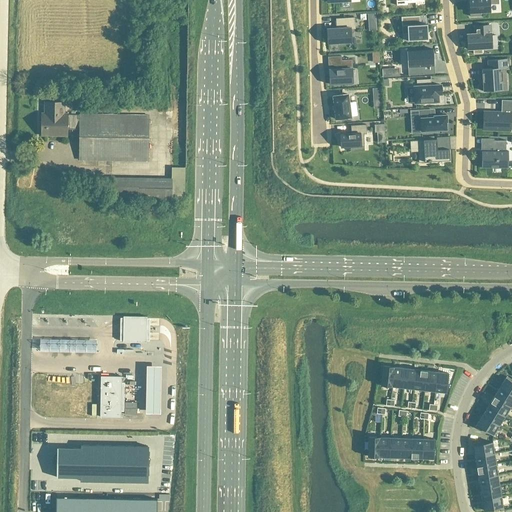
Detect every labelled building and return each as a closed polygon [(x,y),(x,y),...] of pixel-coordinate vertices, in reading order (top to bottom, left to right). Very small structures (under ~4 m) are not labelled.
[(469,0),(470,12),(470,16),(481,16),(480,12),(490,11),(490,4),(489,0),(469,0)] [(401,26),(407,26),(408,41),(428,40),(427,24),(420,24),(420,16),(401,17),(401,26)] [(351,41),(350,29),(355,29),(354,17),(336,19),(336,28),(327,29),(328,43),(337,42),(337,43),(344,42),(351,41)] [(475,34),(467,34),(468,49),(473,49),(473,51),(482,50),(482,48),(492,48),(490,25),(474,26),(474,27),(477,27),(477,32),(476,34),(475,34)] [(434,65),(433,49),(407,51),(408,75),(423,74),(422,67),(424,66),(434,65)] [(330,75),(330,84),(352,83),(351,69),(352,69),(352,59),(341,60),(341,56),(340,56),(341,69),(329,69),(330,75)] [(505,68),(507,68),(507,59),(487,60),(487,68),(481,69),(483,91),(495,91),(503,90),(502,68),(505,68)] [(417,87),(414,87),(415,102),(427,102),(428,104),(436,103),(436,101),(440,101),(439,94),(441,94),(441,85),(431,86),(430,79),(416,80),(417,87)] [(380,88),(372,88),(373,98),(381,98),(380,88)] [(348,94),(333,96),(336,119),(351,117),(348,94)] [(511,113),(511,100),(501,100),(501,112),(484,112),(483,130),(510,131),(510,113),(511,113)] [(148,161),(149,116),(64,114),(64,103),(45,102),(45,114),(42,114),(41,135),(67,135),(67,129),(79,130),(79,160),(148,161)] [(434,116),(433,116),(434,117),(431,117),(430,109),(410,111),(411,119),(421,119),(421,133),(439,132),(439,130),(446,129),(446,122),(447,122),(447,115),(434,116)] [(363,133),(366,133),(366,124),(351,125),(351,133),(340,134),(341,147),(364,146),(363,133)] [(424,162),(428,161),(428,162),(431,162),(431,161),(450,160),(449,149),(437,150),(436,139),(409,141),(410,152),(424,151),(424,162)] [(506,151),(506,140),(494,140),(493,140),(493,151),(482,151),(482,167),(507,167),(507,151),(506,151)] [(184,203),(184,167),(171,167),(171,179),(111,178),(110,202),(184,203)] [(147,317),(123,316),(123,331),(123,342),(146,342),(146,331),(147,317)] [(71,352),(71,340),(40,340),(40,352),(71,352)] [(75,340),(75,352),(95,353),(96,341),(75,340)] [(392,386),(394,367),(383,366),(381,385),(392,386)] [(402,388),(405,368),(394,367),(392,386),(402,388)] [(161,368),(146,368),(146,416),(161,416),(161,368)] [(413,389),(415,369),(405,368),(402,388),(413,389)] [(424,390),(426,371),(415,369),(413,389),(424,390)] [(435,391),(437,372),(426,371),(424,390),(435,391)] [(446,393),(448,373),(437,372),(435,391),(446,393)] [(121,417),(121,382),(122,376),(101,376),(100,417),(121,417)] [(506,376),(499,387),(511,395),(511,381),(511,380),(506,376)] [(510,407),(511,404),(511,395),(499,387),(494,397),(510,407)] [(510,407),(494,397),(488,406),(505,416),(510,407)] [(505,416),(488,406),(482,415),(499,425),(505,416)] [(499,425),(482,415),(475,426),(481,430),(482,428),(493,435),(499,425)] [(379,457),(380,437),(368,437),(367,456),(379,457)] [(390,457),(390,438),(380,437),(379,457),(390,457)] [(400,458),(401,438),(390,438),(390,457),(400,458)] [(411,458),(412,438),(401,438),(400,458),(411,458)] [(422,458),(423,439),(412,438),(411,458),(422,458)] [(434,439),(423,439),(422,458),(433,459),(434,439)] [(473,443),(475,456),(494,453),(492,442),(479,444),(479,442),(473,443)] [(80,478),(80,481),(147,482),(148,446),(81,445),(81,448),(57,447),(56,477),(80,478)] [(496,464),(494,453),(475,456),(476,467),(496,464)] [(498,475),(496,464),(476,467),(478,478),(498,475)] [(499,485),(498,475),(478,478),(480,488),(499,485)] [(501,496),(499,485),(480,488),(482,499),(501,496)] [(503,507),(501,496),(482,499),(483,510),(503,507)] [(156,511),(157,499),(56,497),(55,511),(156,511)]
